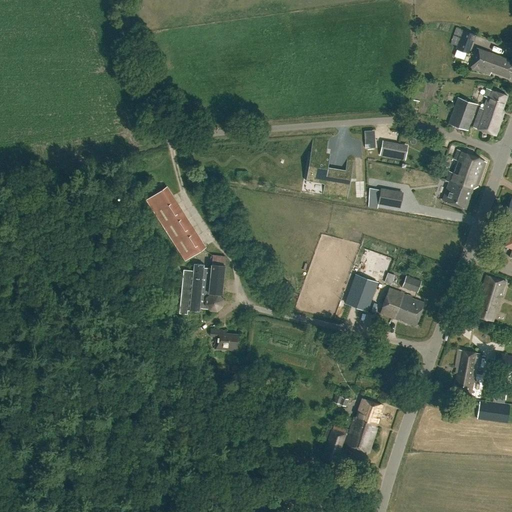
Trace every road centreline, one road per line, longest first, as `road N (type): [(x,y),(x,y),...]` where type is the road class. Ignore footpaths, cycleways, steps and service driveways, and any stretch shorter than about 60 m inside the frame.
road 1 (unclassified): [(433,349),(248,306),(235,262),(180,180),(167,135)]
road 2 (unclassified): [(506,152),(412,123),(376,121),(167,135)]
road 3 (unclassified): [(379,511),(433,349)]
road 4 (unclassified): [(167,135),(119,0)]
